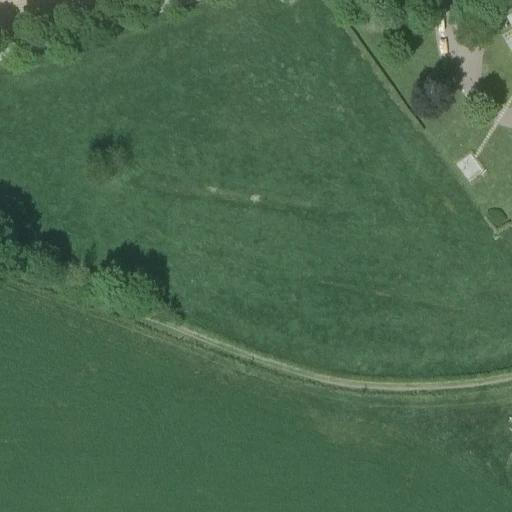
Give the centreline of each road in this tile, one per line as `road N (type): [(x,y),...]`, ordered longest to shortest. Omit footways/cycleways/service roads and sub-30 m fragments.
road 1 (track): [(0,269),(304,376),(375,387),(511,376)]
road 2 (unclassified): [(0,53),(175,0)]
